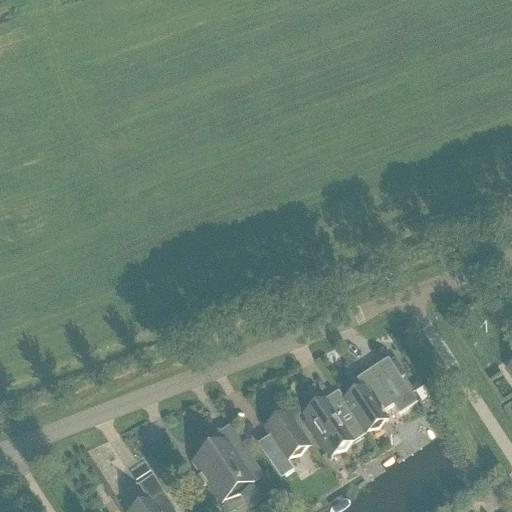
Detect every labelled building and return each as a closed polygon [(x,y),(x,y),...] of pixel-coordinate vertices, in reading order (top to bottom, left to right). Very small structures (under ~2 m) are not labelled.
[(360,429),(366,438),(387,424),(382,417),(384,416),(383,414),(393,407),(399,416),(416,405),(388,362),(357,381),(363,390),(344,403),(360,429)] [(416,395),(421,403),(429,398),(424,389),(416,395)] [(366,438),(360,429),(344,403),(338,394),(304,416),(307,421),(302,424),(324,458),(329,455),(332,460),(366,438)] [(294,473),(289,465),(309,451),(286,416),(265,430),(271,438),(257,447),(280,482),(294,473)] [(224,444),(193,463),(222,507),(264,480),(232,429),(220,437),(219,434),(218,435),(224,444)] [(173,511),(163,496),(149,505),(138,511),(173,511)]
